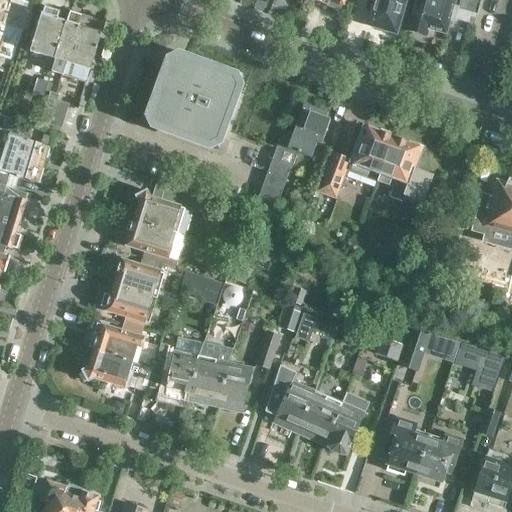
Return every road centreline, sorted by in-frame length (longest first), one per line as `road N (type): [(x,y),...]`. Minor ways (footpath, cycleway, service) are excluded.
road 1 (residential): [(12,403),(140,0)]
road 2 (residential): [(470,114),(149,0)]
road 3 (residential): [(326,511),(12,403)]
